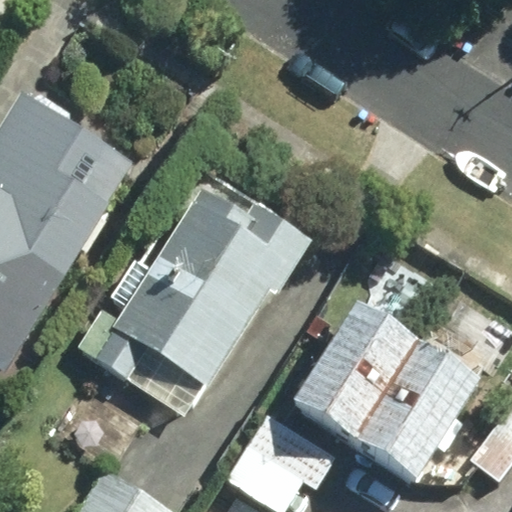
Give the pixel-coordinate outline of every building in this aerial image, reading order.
[(76,208),(108,156),(17,101),(0,129),(0,383),(2,385),(100,221),(76,208)] [(268,314),(302,260),(197,194),(111,329),(95,319),(74,353),(104,373),(184,423),(258,308),(268,314)] [(427,325),(408,356),(396,349),(423,307),(383,282),(357,324),(349,319),(285,418),(406,495),(466,402),(489,365),(427,325)] [(511,480),(511,407),(477,461),(510,483),(511,480)] [(218,496),(246,511),(283,511),(294,493),(308,501),(331,460),(263,420),(218,496)] [(152,511),(104,478),(80,511),(152,511)]
